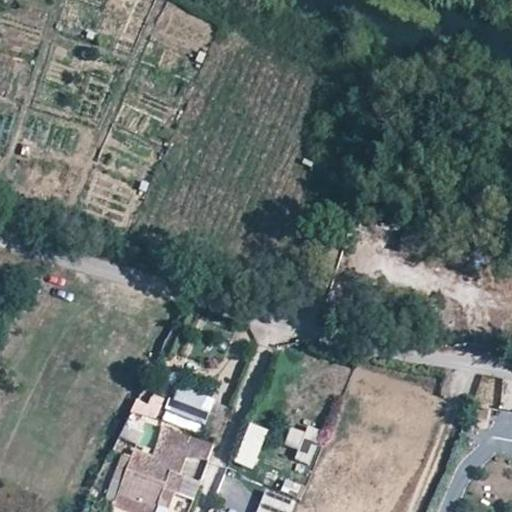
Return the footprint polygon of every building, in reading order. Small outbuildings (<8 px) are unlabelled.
[(419,300),(406,297),(409,278),(407,278),(385,272),(387,262),(378,260),(382,235),(362,230),(344,309),(365,315),(413,327),(419,300)] [(399,254),(434,262),(439,242),(403,233),(399,254)] [(200,397),(171,386),(161,411),(198,425),(203,413),(194,410),(200,397)] [(133,417),(118,452),(163,471),(172,450),(201,462),(207,448),(133,417)] [(254,466),(266,431),(247,425),(235,459),(254,466)] [(302,435),(295,452),(291,460),(305,466),(318,433),(305,428),(302,435)] [(281,446),(295,452),(302,435),(288,429),(281,446)] [(127,500),(149,508),(150,504),(159,507),(166,491),(158,487),(163,471),(118,452),(98,499),(107,503),(112,494),(127,500)] [(289,484),(284,495),(296,500),(300,489),(289,484)] [(130,511),(146,511),(149,508),(127,500),(123,509),(130,511)] [(261,500),(255,511),(285,511),(286,511),(261,500)]
